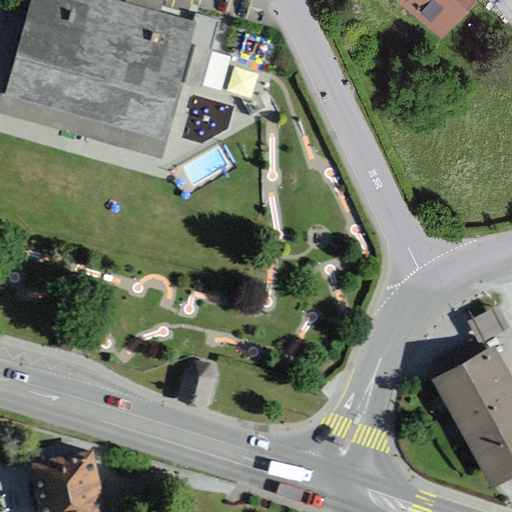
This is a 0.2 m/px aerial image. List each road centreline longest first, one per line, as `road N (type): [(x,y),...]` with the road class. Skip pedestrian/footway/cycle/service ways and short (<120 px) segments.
road 1 (secondary): [(0,387),(331,484)]
road 2 (residential): [(288,0),(434,283)]
road 3 (residential): [(331,484),(381,356),(434,283)]
